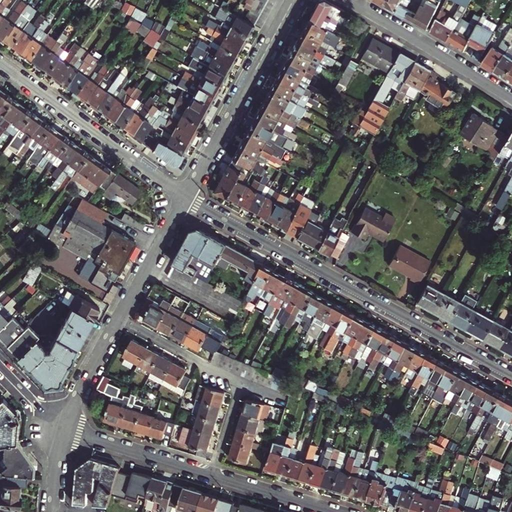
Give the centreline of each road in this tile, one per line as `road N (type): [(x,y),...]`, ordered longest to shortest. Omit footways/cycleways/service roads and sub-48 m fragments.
road 1 (residential): [(511,376),(186,198)]
road 2 (residential): [(120,318),(241,383),(213,475)]
road 3 (residential): [(186,198),(0,64)]
road 4 (residential): [(186,198),(292,0)]
road 5 (tertiary): [(347,0),(511,99)]
road 6 (residential): [(213,475),(60,428)]
road 7 (residential): [(120,318),(186,198)]
road 8 (residential): [(334,511),(213,475)]
road 9 (residential): [(60,428),(120,318)]
